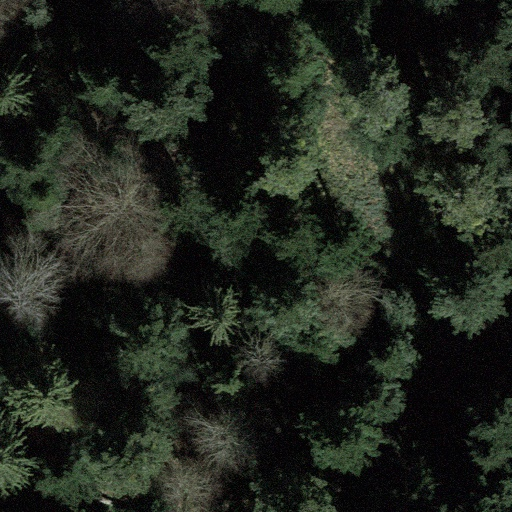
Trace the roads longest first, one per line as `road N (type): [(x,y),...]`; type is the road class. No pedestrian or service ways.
road 1 (track): [(329,511),(511,318)]
road 2 (track): [(0,399),(86,511)]
